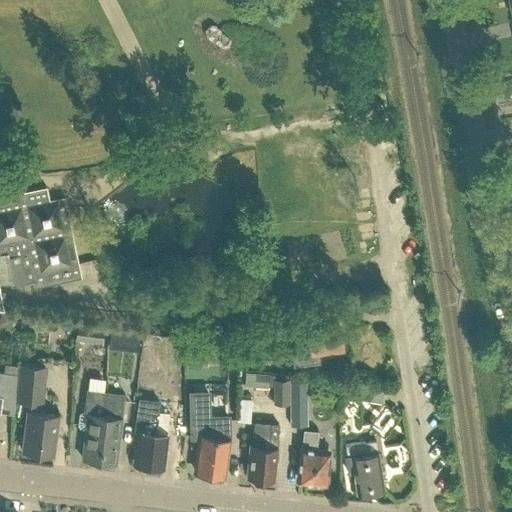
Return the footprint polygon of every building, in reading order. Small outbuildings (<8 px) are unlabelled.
[(191,29),(190,13),(168,14),(169,30),(191,29)] [(265,146),(271,171),(359,151),(353,127),(265,146)] [(249,136),(239,137),(242,160),(253,159),(249,136)] [(203,168),(210,172),(223,150),(215,146),(203,168)] [(266,158),(254,159),(257,181),(269,180),(266,158)] [(16,192),(12,171),(0,173),(0,309),(3,310),(0,296),(0,281),(12,279),(14,284),(32,279),(34,286),(80,276),(71,233),(64,196),(49,199),(46,186),(16,192)] [(319,233),(317,184),(279,186),(281,235),(319,233)] [(271,329),(286,328),(285,317),(283,306),(269,308),(271,319),(270,319),(271,329)] [(313,325),(311,311),(301,312),(303,327),(305,327),(308,343),(289,345),(292,365),(329,360),(327,346),(342,344),(338,322),(313,325)] [(101,342),(104,326),(76,322),(74,339),(101,342)] [(125,331),(123,350),(139,352),(141,333),(125,331)] [(206,369),(209,343),(191,340),(187,366),(206,369)] [(18,361),(15,400),(42,402),(47,364),(18,361)] [(0,410),(13,412),(17,364),(4,362),(2,371),(0,370),(0,410)] [(288,403),(288,380),(288,378),(272,378),(272,403),(288,403)] [(306,380),(288,380),(288,403),(288,423),(307,423),(306,380)] [(382,402),(384,389),(343,383),(341,397),(382,402)] [(194,469),(208,471),(208,473),(218,474),(218,472),(223,472),(228,437),(227,412),(210,412),(209,387),(188,388),(190,436),(199,437),(194,469)] [(99,459),(105,414),(103,414),(106,390),(86,388),(83,409),(79,413),(78,423),(79,426),(82,428),(85,429),(81,456),(99,459)] [(230,389),(229,412),(243,413),(244,390),(230,389)] [(105,414),(99,459),(116,461),(122,416),(125,393),(106,390),(103,414),(105,414)] [(161,465),(165,432),(155,431),(159,400),(138,397),(133,429),(138,430),(134,461),(146,463),(148,465),(154,466),(157,464),(161,465)] [(53,452),(57,414),(27,410),(22,448),(53,452)] [(275,445),(278,423),(254,421),(251,443),(249,443),(246,472),(259,473),(261,476),(270,477),(272,475),(273,475),(275,461),(278,460),(278,451),(276,449),(276,445),(275,445)] [(314,448),(316,430),(303,429),(302,447),(301,447),(298,478),(310,479),(312,481),(318,482),(321,480),(324,481),(327,449),(314,448)] [(383,486),(376,437),(344,443),(346,454),(345,455),(347,470),(353,470),(356,490),(369,488),(372,490),(378,489),(380,487),(383,486)]
